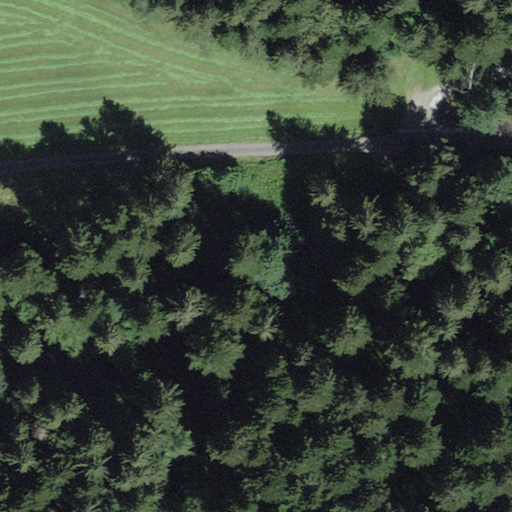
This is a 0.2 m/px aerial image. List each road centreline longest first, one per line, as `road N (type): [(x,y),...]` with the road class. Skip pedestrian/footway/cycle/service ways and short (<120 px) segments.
road 1 (unclassified): [(0,167),(222,149),(511,143)]
road 2 (track): [(511,66),(434,88),(389,145)]
